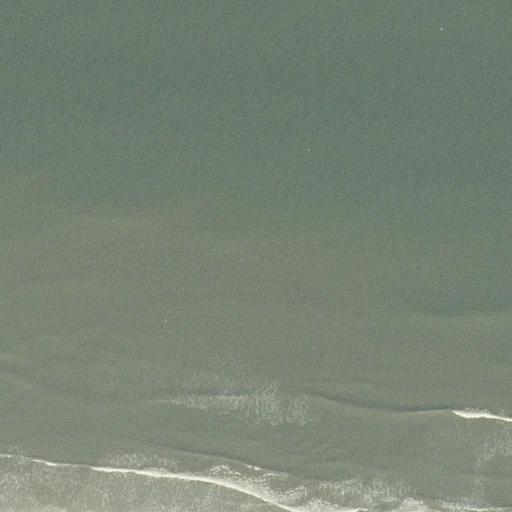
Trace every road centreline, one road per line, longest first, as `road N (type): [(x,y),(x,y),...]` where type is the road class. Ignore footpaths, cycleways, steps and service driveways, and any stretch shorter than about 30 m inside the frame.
road 1 (track): [(323,422),(65,350),(0,359)]
road 2 (track): [(323,422),(489,511)]
